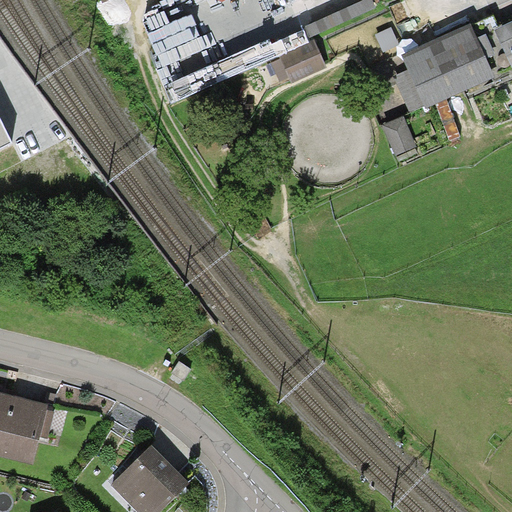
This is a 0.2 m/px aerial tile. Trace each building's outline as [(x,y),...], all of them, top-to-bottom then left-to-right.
[(511,23),(504,27),(494,32),(511,70),(511,23)] [(468,24),(399,58),(407,72),(393,79),(409,111),(420,105),(425,114),(495,78),(468,24)] [(278,57),(287,85),(333,70),(324,42),(278,57)] [(401,121),(380,128),(392,162),(413,154),(401,121)] [(44,410),(0,398),(0,461),(28,469),(44,410)] [(156,511),(182,486),(145,450),(111,486),(137,511),(156,511)]
